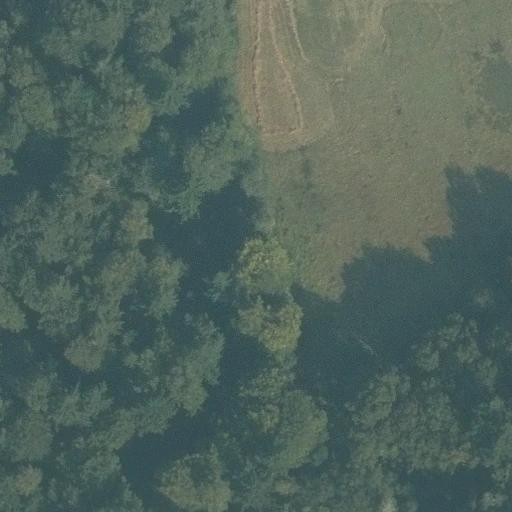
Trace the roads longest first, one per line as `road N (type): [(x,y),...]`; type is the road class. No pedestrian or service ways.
road 1 (track): [(511,320),(280,511)]
road 2 (track): [(83,511),(227,456),(277,464),(339,511)]
